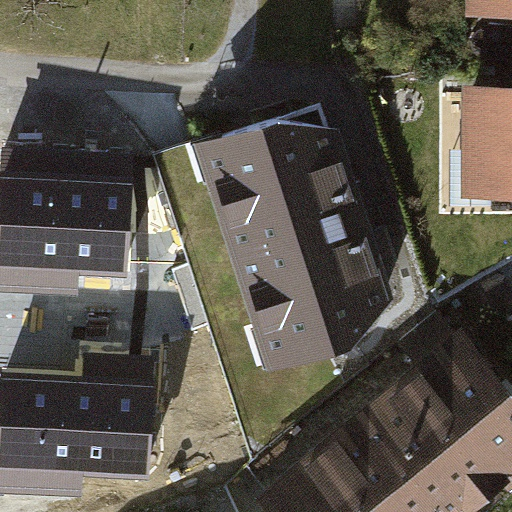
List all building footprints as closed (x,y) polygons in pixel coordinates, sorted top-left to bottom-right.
[(511,0),(483,0),(483,13),(511,12),(511,0)] [(511,84),(476,84),(476,193),(511,193),(511,84)] [(274,106),(191,133),(267,363),(347,336),(391,290),(334,119),(274,106)] [(82,277),(126,280),(134,157),(4,149),(0,217),(0,290),(81,295),(82,277)] [(511,365),(475,319),(271,482),(294,511),(497,511),(511,500),(511,365)] [(4,373),(0,445),(0,492),(83,497),(84,475),(148,479),(154,357),(85,354),(84,377),(4,373)]
